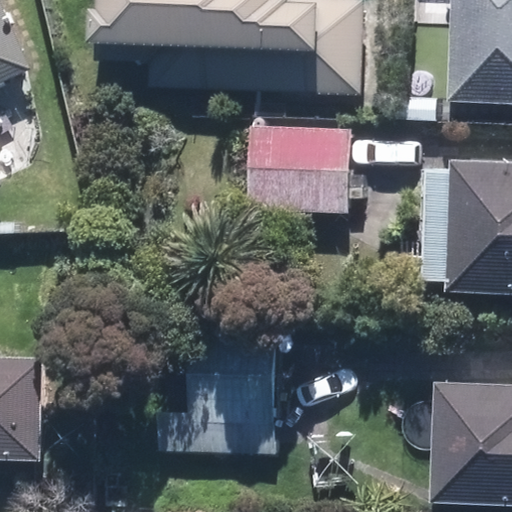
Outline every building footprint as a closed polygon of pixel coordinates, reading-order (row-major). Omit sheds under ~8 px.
[(113,0),(112,41),(159,42),(157,85),(370,93),(373,1),(343,0),(113,0)] [(511,0),(452,0),(449,95),(463,95),(511,97),(511,0)] [(447,121),(452,23),(412,21),(408,119),(447,121)] [(0,22),(0,189),(6,187),(0,173),(0,80),(21,72),(0,22)] [(347,134),(253,132),(251,204),(345,207),(347,134)] [(511,167),(473,165),(468,288),(511,290),(511,167)] [(281,451),(285,330),(203,328),(201,416),(168,415),(167,448),(281,451)] [(0,361),(0,456),(51,458),(53,363),(0,361)] [(511,388),(453,385),(448,497),(511,499),(511,388)]
